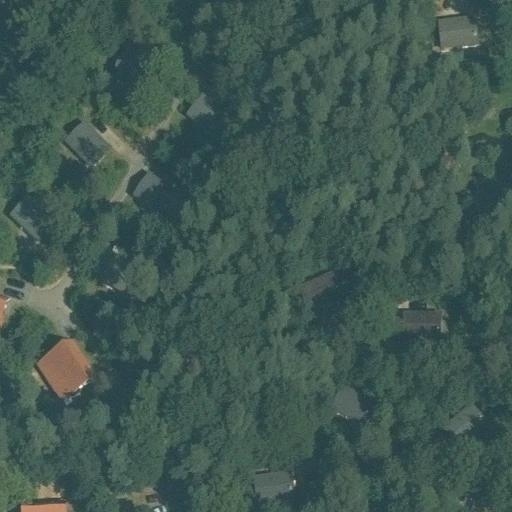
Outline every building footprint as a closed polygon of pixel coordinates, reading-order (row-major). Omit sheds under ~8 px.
[(0,12),(0,45),(4,48),(18,25),(0,12)] [(476,21),(438,25),(442,52),(479,48),(476,21)] [(112,78),(145,95),(158,70),(125,53),(112,78)] [(186,119),(217,142),(235,122),(204,97),(186,119)] [(65,146),(91,173),(111,152),(85,126),(65,146)] [(133,200),(164,222),(179,198),(149,177),(133,200)] [(9,220),(38,246),(57,224),(29,200),(9,220)] [(114,259),(100,284),(132,303),(147,279),(114,259)] [(296,292),(309,317),(344,302),(331,277),(296,292)] [(441,316),(403,316),(403,343),(441,343),(441,316)] [(60,382),(51,388),(62,405),(95,383),(72,348),(48,364),(51,370),(60,382)] [(332,413),(366,428),(377,403),(343,388),(332,413)] [(459,453),(488,431),(471,409),(442,431),(459,453)] [(291,475),(254,481),(257,508),(294,503),(291,475)]
